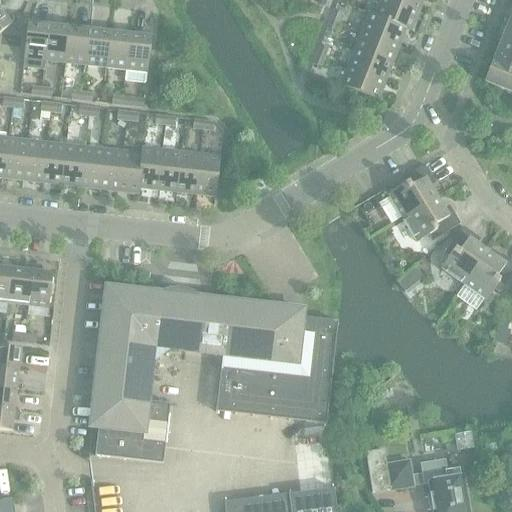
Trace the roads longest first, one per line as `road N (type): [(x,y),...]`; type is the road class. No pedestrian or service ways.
road 1 (tertiary): [(419,107),(393,137),(239,229),(202,238),(77,223)]
road 2 (residential): [(49,460),(77,223)]
road 3 (residential): [(419,107),(444,128),(485,202),(511,221)]
